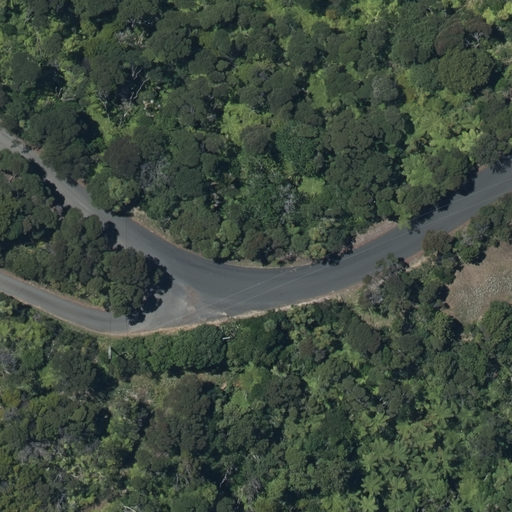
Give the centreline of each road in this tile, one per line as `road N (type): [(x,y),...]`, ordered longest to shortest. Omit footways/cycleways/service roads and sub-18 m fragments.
road 1 (unclassified): [(511,169),(355,267),(247,293),(205,284)]
road 2 (unclassified): [(205,284),(154,261),(0,137)]
road 3 (unclassified): [(205,284),(166,312),(132,322),(0,282)]
